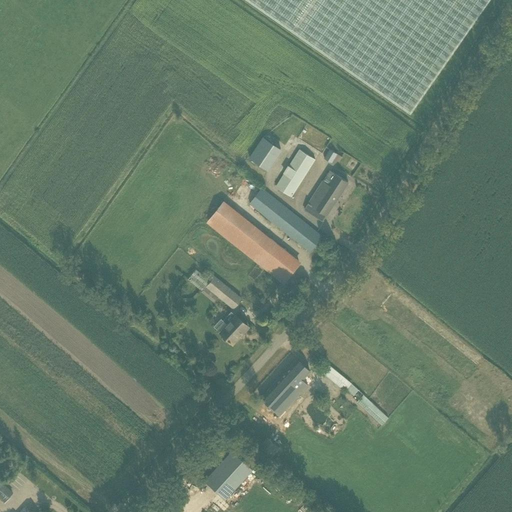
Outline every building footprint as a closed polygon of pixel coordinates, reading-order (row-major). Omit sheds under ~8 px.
[(247,0),(410,113),(489,0),(247,0)] [(292,197),(316,159),(299,149),(275,186),(292,197)] [(330,149),(324,158),(332,163),(334,159),(337,154),(330,149)] [(255,150),(250,158),(268,171),(274,163),(255,150)] [(348,182),(339,177),(336,174),(328,186),(321,182),(304,209),(314,216),(322,221),(348,182)] [(262,188),(250,203),(310,251),(322,236),(262,188)] [(279,247),(264,266),(278,277),(293,258),(279,247)] [(185,279),(199,289),(207,279),(193,268),(185,279)] [(240,298),(214,276),(207,285),(233,306),(240,298)] [(465,378),(477,363),(389,292),(377,307),(465,378)] [(213,326),(219,332),(225,337),(232,344),(248,327),(240,320),(235,315),(227,324),(220,318),(213,326)] [(0,320),(0,410),(28,436),(73,387),(0,320)] [(260,398),(260,399),(280,416),(308,385),(302,380),(305,376),(310,371),(304,366),(296,359),(260,398)] [(351,383),(328,365),(322,373),(345,391),(351,383)] [(497,410),(511,421),(511,393),(510,392),(497,410)] [(388,418),(363,394),(356,402),(382,426),(388,418)] [(271,458),(279,449),(266,437),(257,447),(271,458)] [(204,481),(225,500),(234,491),(242,482),(252,470),(231,451),(204,481)] [(250,495),(260,490),(255,480),(245,485),(250,495)] [(13,492),(0,481),(0,491),(8,498),(13,492)]
